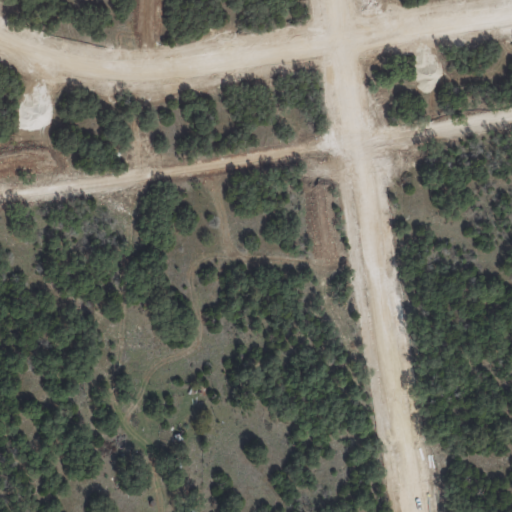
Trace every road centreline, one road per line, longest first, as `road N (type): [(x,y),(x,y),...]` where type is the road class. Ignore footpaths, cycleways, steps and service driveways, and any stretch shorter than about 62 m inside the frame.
road 1 (residential): [(0,27),(87,55),(139,58),(511,2)]
road 2 (residential): [(415,511),(336,0)]
